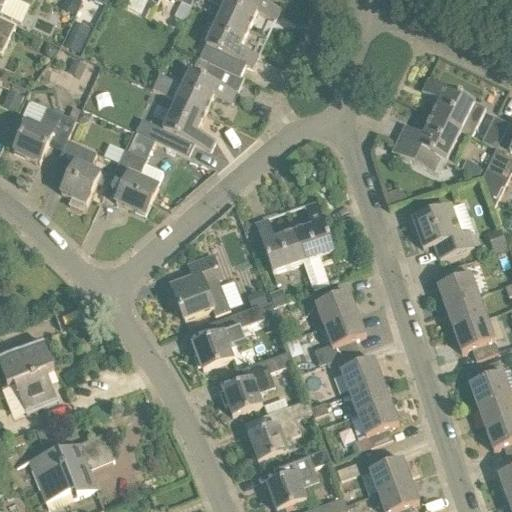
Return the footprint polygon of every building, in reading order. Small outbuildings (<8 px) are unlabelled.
[(0,0),(0,8),(4,10),(1,16),(22,27),(35,0),(0,0)] [(74,0),(69,0),(62,10),(73,17),(81,4),(74,0)] [(168,0),(177,4),(178,0),(132,0),(128,10),(142,17),(148,5),(159,11),(164,0),(168,0)] [(229,0),(221,18),(251,31),(258,16),(276,24),(282,12),(255,0),(229,0)] [(251,31),(221,18),(206,51),(208,52),(202,63),(210,67),(210,65),(241,80),(247,68),(254,71),(260,59),(242,51),(251,31)] [(0,55),(2,57),(16,28),(0,20),(0,55)] [(79,56),(88,39),(85,38),(74,32),(65,49),(79,56)] [(58,53),(49,46),(46,51),(47,58),(52,62),(58,53)] [(82,81),(87,68),(74,63),(69,75),(82,81)] [(153,93),(176,103),(178,100),(208,114),(215,100),(233,108),(244,83),(241,81),(241,80),(210,65),(210,67),(203,80),(190,74),(183,89),(160,78),(153,93)] [(433,119),(473,138),(486,111),(444,90),(429,83),(423,95),(441,104),(433,119)] [(18,116),(25,100),(10,93),(3,109),(18,116)] [(137,136),(189,161),(195,148),(211,156),(217,144),(199,135),(208,114),(178,100),(176,103),(163,132),(143,123),(137,136)] [(68,144),(82,114),(74,110),(69,121),(48,112),(40,130),(29,125),(15,156),(41,168),(52,144),(65,149),(68,144)] [(91,121),(90,119),(82,115),(79,124),(79,126),(84,128),(89,126),(91,121)] [(472,140),(473,138),(433,119),(424,138),(406,129),(393,156),(438,178),(460,134),(472,140)] [(499,150),(510,128),(495,120),(483,145),(498,153),(499,151),(499,150)] [(100,159),(68,144),(65,149),(65,150),(57,168),(72,175),(62,197),(73,202),(70,209),(83,215),(86,208),(87,209),(102,177),(93,172),(100,159)] [(509,184),(508,184),(511,176),(511,151),(510,156),(499,151),(498,153),(488,173),(484,181),(495,211),(509,184)] [(164,177),(145,169),(147,164),(125,154),(114,177),(127,183),(117,206),(146,219),(159,191),(158,190),(164,177)] [(476,180),(481,171),(481,170),(467,163),(462,173),(476,180)] [(331,290),(321,261),(335,255),(318,206),(306,210),(312,229),(294,236),(304,266),(304,267),(314,296),(331,290)] [(436,249),(440,262),(476,250),(471,234),(463,237),(453,209),(414,223),(424,253),(436,249)] [(304,266),(294,236),(276,242),(269,223),(257,228),(272,278),(304,267),(304,266)] [(495,257),(509,252),(501,232),(487,237),(495,257)] [(221,281),(213,260),(189,269),(194,281),(172,289),(185,325),(213,312),(204,287),(221,281)] [(446,313),(478,301),(471,280),(468,279),(464,268),(444,276),(448,287),(438,291),(446,313)] [(324,331),(358,318),(350,296),(340,300),(335,288),(331,290),(314,296),(314,297),(317,305),(316,308),(324,331)] [(270,297),(276,311),(289,305),(283,291),(270,297)] [(263,292),(248,298),(253,312),(269,306),(263,292)] [(454,335),(487,323),(478,301),(446,313),(454,335)] [(260,310),(264,321),(271,318),(276,316),(272,305),(268,307),(260,310)] [(265,323),(264,321),(260,310),(209,329),(214,341),(194,348),(204,374),(235,363),(231,350),(246,345),(241,332),(265,323)] [(333,352),(335,354),(338,363),(360,355),(356,345),(367,341),(358,318),(324,331),(333,352)] [(497,356),(493,346),(505,341),(497,319),(487,323),(454,335),(463,357),(473,353),(477,365),(497,356)] [(55,372),(44,344),(43,342),(26,349),(27,352),(1,362),(12,390),(18,387),(29,418),(59,405),(47,375),(55,372)] [(349,398),(383,385),(375,363),(365,367),(360,355),(338,363),(342,374),(342,376),(349,398)] [(276,393),(271,378),(271,377),(295,369),(290,356),(242,374),(247,386),(223,394),(233,421),(264,408),(261,399),(276,393)] [(470,389),(478,411),(511,399),(511,398),(511,376),(511,374),(503,378),(499,366),(476,374),(480,385),(470,389)] [(357,420),(392,407),(383,385),(349,398),(357,420)] [(511,423),(511,401),(511,399),(478,411),(486,433),(511,423)] [(330,417),(326,407),(311,413),(316,423),(330,417)] [(392,407),(357,420),(364,440),(368,443),(371,451),(394,444),(390,433),(400,429),(392,407)] [(296,452),(291,441),(300,437),(291,410),(289,411),(289,410),(267,418),(272,432),(249,440),(259,466),(289,455),(288,454),(296,452)] [(508,461),(511,459),(511,423),(486,433),(494,455),(505,452),(508,461)] [(37,432),(43,447),(56,442),(50,427),(37,432)] [(92,474),(115,465),(105,438),(61,457),(60,453),(31,466),(48,511),(56,511),(100,494),(92,474)] [(17,449),(25,446),(23,440),(15,444),(17,449)] [(319,486),(314,473),(332,466),(327,454),(293,466),(274,473),(278,485),(267,489),(276,511),(285,511),(305,504),(301,492),(319,486)] [(372,475),(378,496),(378,498),(412,485),(403,463),(393,467),(389,456),(368,463),(372,475)] [(508,501),(511,499),(511,459),(508,461),(511,471),(511,474),(500,479),(508,501)] [(410,511),(420,508),(412,485),(378,498),(383,511),(410,511)] [(348,511),(345,502),(318,511),(348,511)]
